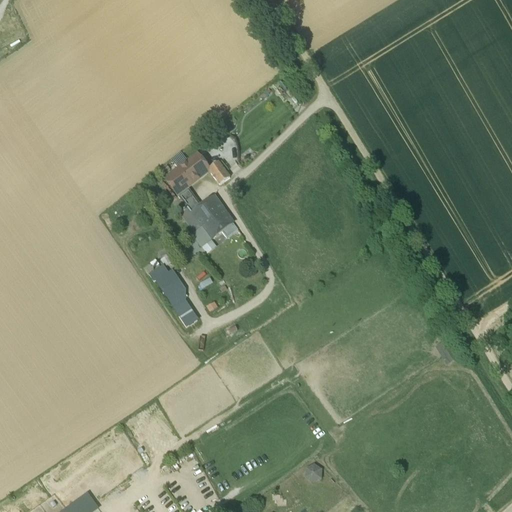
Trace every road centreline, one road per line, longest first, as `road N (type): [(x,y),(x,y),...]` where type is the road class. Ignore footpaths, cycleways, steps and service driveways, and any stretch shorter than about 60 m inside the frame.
road 1 (unclassified): [(271,0),(511,389)]
road 2 (track): [(329,95),(230,196),(270,281),(267,293),(211,327)]
